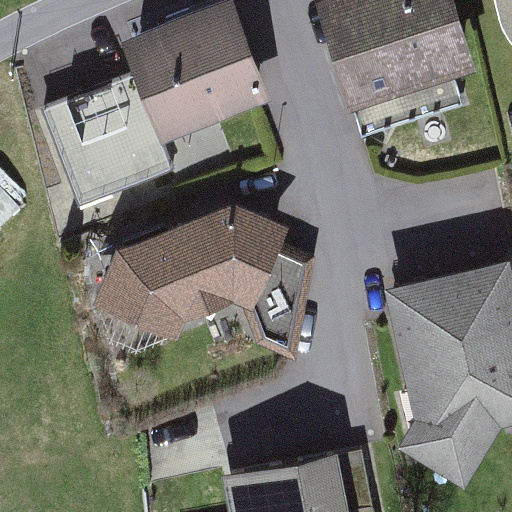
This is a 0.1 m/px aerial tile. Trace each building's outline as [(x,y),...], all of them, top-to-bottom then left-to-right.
[(256,0),(230,0),(139,34),(156,79),(51,118),(88,216),(230,163),(217,129),(294,100),(256,0)] [(466,0),(330,0),(376,140),(467,110),(457,80),(489,69),(466,0)] [(511,0),(498,0),(501,13),(511,12),(511,0)] [(0,245),(35,214),(0,176),(0,245)] [(254,202),(134,248),(110,311),(168,339),(289,293),(297,227),(254,202)] [(511,258),(510,249),(381,280),(412,412),(395,440),(459,480),(500,417),(511,413),(511,258)] [(349,511),(337,452),(226,474),(233,511),(349,511)]
